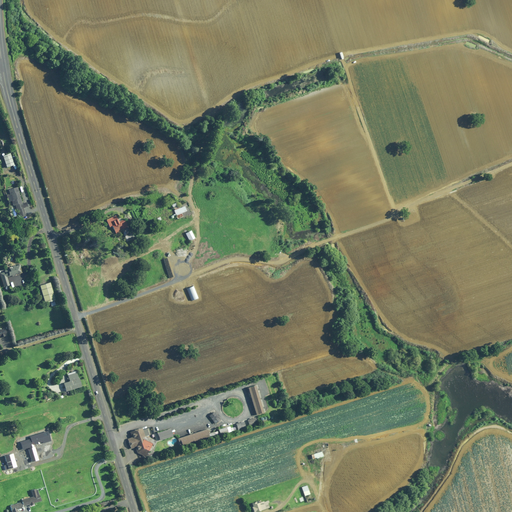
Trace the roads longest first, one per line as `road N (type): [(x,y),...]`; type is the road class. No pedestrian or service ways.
road 1 (track): [(76,317),(230,260),(283,261),(511,162)]
road 2 (secondary): [(134,511),(2,67)]
